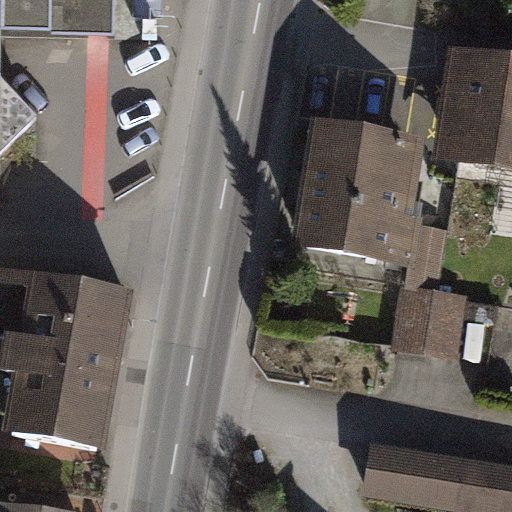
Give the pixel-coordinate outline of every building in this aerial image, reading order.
[(0,0),(0,210),(0,211),(0,207),(0,162),(35,129),(8,94),(5,43),(119,42),(120,0),(0,0)] [(511,178),(511,66),(451,59),(437,169),(511,178)] [(423,150),(318,133),(298,255),(412,273),(409,294),(438,298),(448,233),(411,228),(423,150)] [(0,438),(96,456),(124,294),(0,272),(0,380),(1,380),(0,383),(0,438)] [(438,298),(409,294),(399,354),(459,361),(467,303),(438,298)] [(511,511),(511,470),(376,449),(368,503),(426,511),(511,511)]
